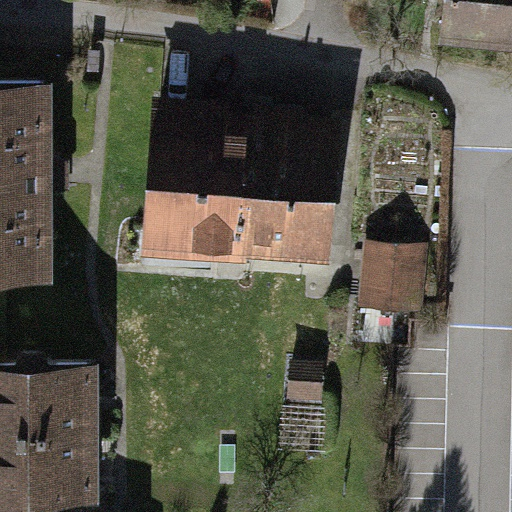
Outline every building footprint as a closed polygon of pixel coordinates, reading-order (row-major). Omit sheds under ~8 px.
[(511,0),(449,0),(447,26),(511,33),(511,0)] [(0,262),(44,262),(43,186),(53,186),(54,156),(43,155),(44,81),(0,80),(0,262)] [(227,105),(161,100),(152,233),(321,246),(327,168),(331,169),(334,126),(307,124),(308,105),(276,103),(275,116),(258,115),(258,120),(226,118),(227,105)] [(421,244),(372,240),(367,300),(416,304),(421,244)] [(18,362),(0,362),(0,423),(90,423),(90,362),(48,362),(48,357),(41,350),(24,350),(18,357),(18,362)] [(323,362),(293,360),(291,390),(321,392),(323,362)] [(90,423),(0,423),(0,483),(18,484),(18,490),(25,496),(42,496),(48,489),(48,484),(91,484),(90,423)]
